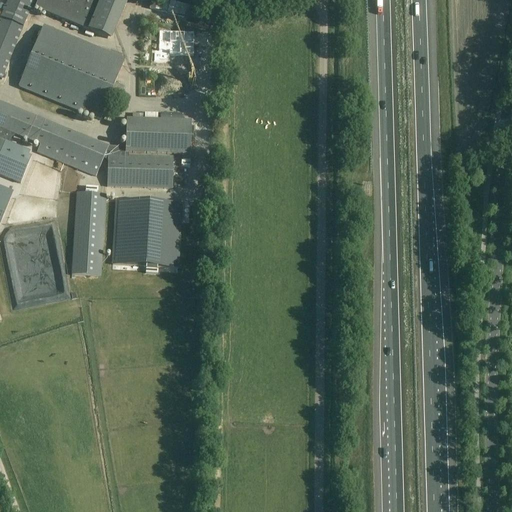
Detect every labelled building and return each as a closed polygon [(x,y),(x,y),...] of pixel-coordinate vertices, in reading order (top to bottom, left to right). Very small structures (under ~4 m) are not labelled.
[(35,0),(8,0),(0,20),(0,79),(2,81),(35,0)] [(38,0),(35,9),(71,24),(69,29),(91,38),(93,33),(111,41),(127,1),(124,0),(38,0)] [(161,0),(151,0),(149,9),(184,19),(187,7),(161,0)] [(189,8),(188,14),(210,20),(212,14),(189,8)] [(207,30),(209,24),(187,18),(185,23),(207,30)] [(100,122),(105,109),(114,113),(124,88),(115,85),(126,60),(44,26),(18,87),(100,122)] [(157,31),(157,53),(192,53),(192,31),(157,31)] [(0,176),(21,185),(34,154),(13,145),(16,136),(40,145),(37,153),(96,177),(99,170),(104,160),(108,162),(107,188),(172,190),(173,158),(129,156),(129,154),(191,156),(192,122),(126,120),(125,148),(109,147),(107,146),(0,102),(0,176)] [(182,159),(183,168),(191,167),(190,159),(182,159)] [(0,221),(12,192),(0,187),(0,221)] [(71,276),(101,278),(106,196),(77,194),(71,276)] [(116,201),(112,265),(178,270),(181,205),(116,201)]
